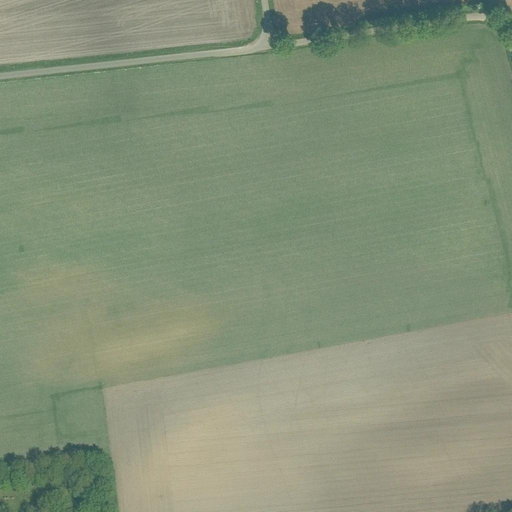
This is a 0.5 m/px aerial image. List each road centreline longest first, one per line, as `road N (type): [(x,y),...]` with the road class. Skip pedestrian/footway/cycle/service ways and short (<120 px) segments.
road 1 (unclassified): [(0,74),(270,45)]
road 2 (unclassified): [(511,46),(495,18),(470,16),(270,45)]
